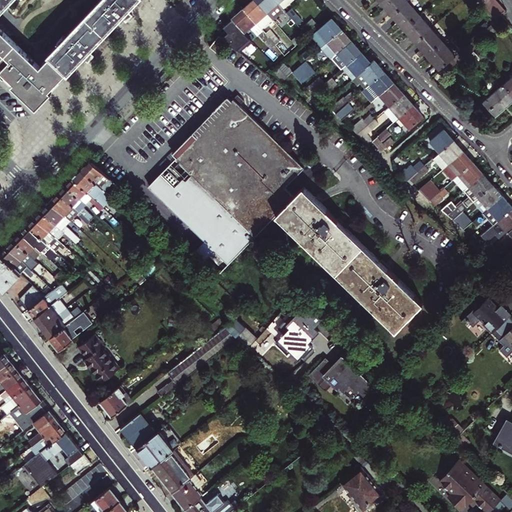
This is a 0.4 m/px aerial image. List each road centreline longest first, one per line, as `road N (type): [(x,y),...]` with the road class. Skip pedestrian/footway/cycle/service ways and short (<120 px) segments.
road 1 (residential): [(186,29),(344,163),(376,212),(447,263),(491,269),(511,288)]
road 2 (residential): [(0,308),(160,511)]
road 3 (residential): [(32,190),(186,29)]
road 4 (residential): [(338,0),(492,153)]
